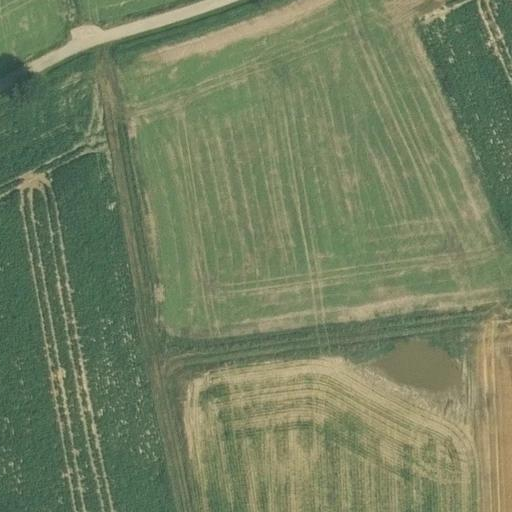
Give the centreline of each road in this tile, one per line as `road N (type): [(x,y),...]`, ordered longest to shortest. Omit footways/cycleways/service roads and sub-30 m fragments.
road 1 (track): [(100,41),(197,511)]
road 2 (track): [(168,358),(511,315)]
road 3 (track): [(0,86),(77,47),(235,0)]
